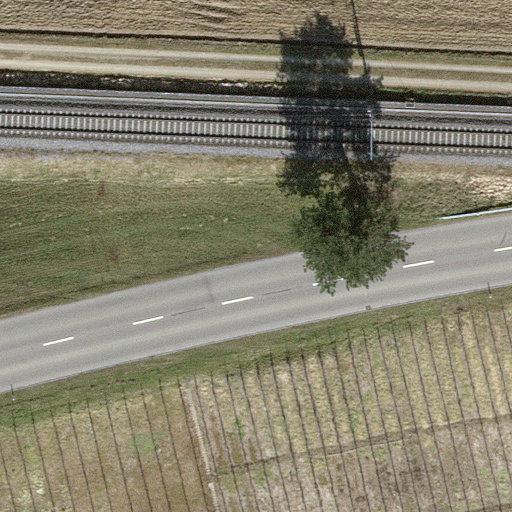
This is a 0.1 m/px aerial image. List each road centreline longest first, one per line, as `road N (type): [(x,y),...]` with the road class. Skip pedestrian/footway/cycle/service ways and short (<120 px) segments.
road 1 (tertiary): [(511,249),(380,266),(0,354)]
road 2 (track): [(0,56),(511,82)]
